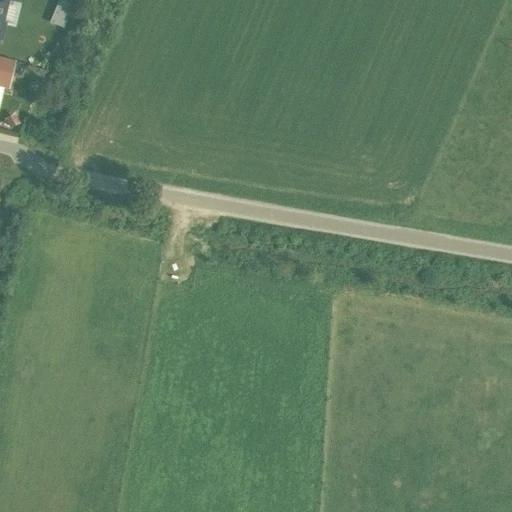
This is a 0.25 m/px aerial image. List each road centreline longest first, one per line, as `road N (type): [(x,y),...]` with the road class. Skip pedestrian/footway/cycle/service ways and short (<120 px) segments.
road 1 (residential): [(511,256),(170,197),(0,158)]
road 2 (track): [(410,239),(510,0)]
